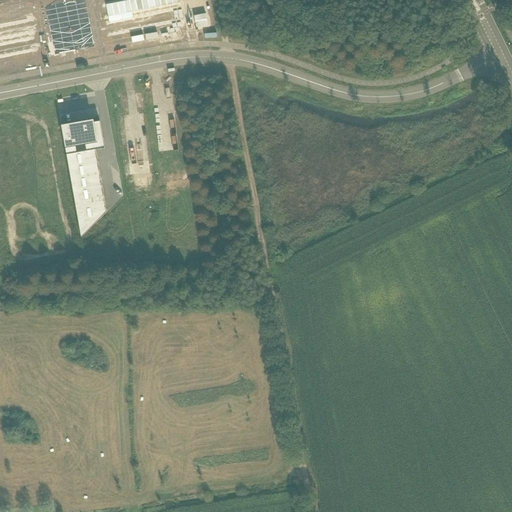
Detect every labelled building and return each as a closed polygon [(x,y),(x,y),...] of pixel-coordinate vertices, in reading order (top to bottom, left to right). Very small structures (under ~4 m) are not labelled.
[(174,0),(140,0),(104,7),(110,35),(179,22),(174,0)] [(87,8),(47,16),(55,55),(94,47),(92,38),(87,8)] [(206,14),(194,16),(194,18),(196,28),(208,25),(207,22),(206,14)] [(28,21),(0,26),(0,56),(33,50),(28,21)] [(71,123),(61,125),(81,237),(107,212),(95,149),(103,147),(98,120),(72,125),(71,123)]
